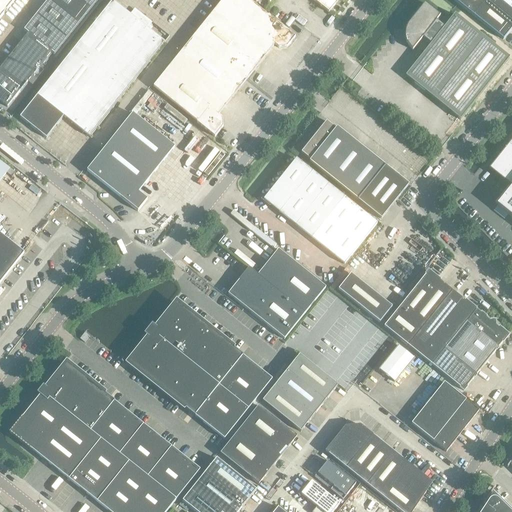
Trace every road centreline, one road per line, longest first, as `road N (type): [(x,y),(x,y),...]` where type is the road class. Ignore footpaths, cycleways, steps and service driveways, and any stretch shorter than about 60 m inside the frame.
road 1 (unclassified): [(139,271),(221,189),(371,0)]
road 2 (unclassified): [(462,481),(357,400),(257,511)]
road 3 (unclassified): [(511,296),(429,205),(431,188),(511,88)]
road 4 (unclassified): [(139,271),(108,221),(0,133)]
road 5 (unclassified): [(139,271),(75,301),(0,392)]
